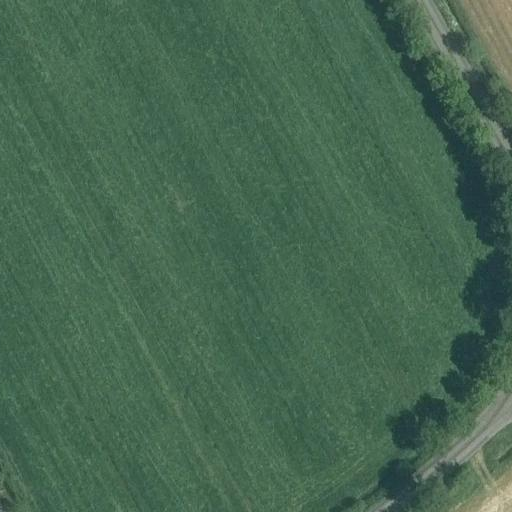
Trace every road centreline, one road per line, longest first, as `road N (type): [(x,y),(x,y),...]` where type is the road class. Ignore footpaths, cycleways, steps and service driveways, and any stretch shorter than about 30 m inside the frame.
road 1 (secondary): [(511,161),(416,0)]
road 2 (secondary): [(388,511),(467,447),(511,395)]
